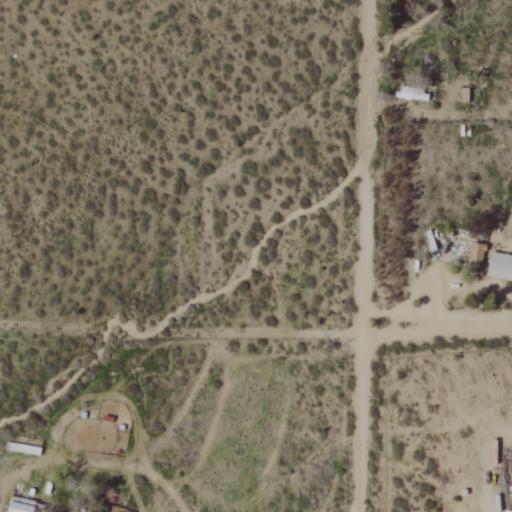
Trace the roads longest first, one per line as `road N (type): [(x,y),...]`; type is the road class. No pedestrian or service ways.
road 1 (residential): [(359,0),(356,511)]
road 2 (residential): [(511,330),(359,334)]
